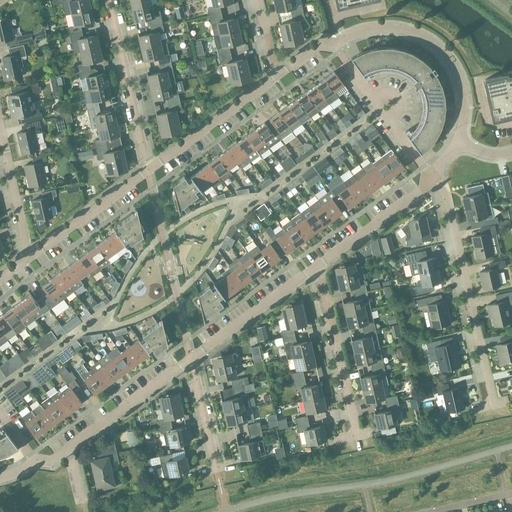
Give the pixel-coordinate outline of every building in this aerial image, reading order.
[(78,0),(75,1),(74,0),(62,0),(63,4),(69,2),(71,14),(91,10),(88,0),(78,0)] [(129,0),(132,10),(152,6),(150,0),(129,0)] [(232,0),(211,0),(213,7),(207,8),(209,17),(221,14),(220,6),(233,3),(232,0)] [(291,16),(303,13),(302,7),(296,8),(294,0),(273,0),(276,13),(290,9),(291,16)] [(132,10),(135,22),(136,22),(148,19),(150,27),(162,24),(160,16),(158,4),(152,6),(132,10)] [(91,10),(71,14),(74,27),(68,28),(70,35),(82,32),(80,25),(94,22),(91,10)] [(303,13),(291,16),(293,22),(279,25),(284,47),(292,41),(295,40),(295,39),(302,33),(299,21),(305,19),(303,13)] [(221,14),(209,17),(211,25),(217,24),(220,36),(240,31),(237,19),(223,22),(221,14)] [(0,42),(13,40),(8,19),(1,20),(0,21),(0,42)] [(162,24),(150,27),(152,34),(138,37),(141,49),(161,45),(158,33),(164,31),(162,24)] [(220,36),(214,37),(219,57),(231,54),(229,46),(242,43),(240,31),(220,36)] [(84,39),(82,32),(70,35),(72,42),(77,40),(80,52),(100,48),(97,36),(84,39)] [(32,41),(31,34),(17,38),(19,44),(32,41)] [(141,49),(144,61),(145,61),(157,58),(159,66),(171,63),(171,62),(169,55),(167,43),(161,45),(141,49)] [(8,49),(10,57),(2,59),(5,71),(3,71),(5,81),(13,79),(13,80),(15,79),(15,78),(22,76),(20,68),(23,68),(21,58),(26,57),(24,45),(8,49)] [(100,48),(80,52),(83,65),(77,66),(79,73),(91,70),(89,63),(103,60),(100,48)] [(358,56),(351,60),(364,78),(370,74),(369,71),(376,69),(383,67),(390,67),(397,69),(404,71),(410,75),(415,80),(416,81),(416,80),(420,86),(420,87),(421,87),(424,93),(425,101),(426,108),(425,115),(423,122),(420,128),(415,134),(413,132),(407,136),(421,155),(427,150),(426,149),(425,146),(426,145),(427,145),(427,144),(428,143),(431,144),(436,139),(439,132),(437,130),(438,126),(442,126),(444,119),(445,112),(441,110),(442,106),(445,105),(444,97),(443,90),(442,90),(439,90),(438,86),(440,84),(437,77),(435,74),(436,74),(435,74),(432,70),(433,70),(432,70),(430,67),(425,62),(424,62),(422,64),(418,61),(419,58),(413,54),(406,52),(404,54),(400,53),(399,50),(392,48),(385,48),(384,52),(379,52),(378,49),(371,50),(364,52),(364,53),(364,56),(362,57),(360,58),(358,56)] [(231,54),(219,57),(220,65),(226,64),(231,85),(239,80),(242,79),(242,78),(249,72),(246,59),(233,63),(231,54)] [(171,63),(159,66),(161,73),(147,76),(150,88),(176,83),(173,71),(171,63)] [(91,70),(79,73),(83,92),(89,90),(108,86),(106,74),(92,77),(91,70)] [(504,76),(485,80),(492,112),(494,112),(496,117),(505,115),(505,117),(511,115),(511,70),(503,72),(504,76)] [(334,72),(325,79),(338,97),(347,91),(348,91),(334,72)] [(325,79),(316,85),(315,86),(329,105),(338,98),(338,97),(325,79)] [(9,108),(31,103),(30,96),(37,94),(40,92),(38,83),(21,87),(22,93),(8,96),(9,101),(8,102),(9,108)] [(176,83),(150,88),(153,101),(166,98),(168,105),(180,102),(178,95),(176,83)] [(108,86),(89,90),(91,102),(86,104),(87,111),(99,108),(98,101),(111,98),(108,86)] [(315,86),(307,92),(306,92),(320,111),(329,105),(315,86)] [(306,92),(297,99),(311,118),(320,111),(306,92)] [(297,99),(288,106),(302,125),(311,118),(297,99)] [(180,102),(168,105),(170,112),(156,115),(161,137),(169,132),(169,131),(172,131),(179,124),(176,111),(182,110),(180,102)] [(33,110),(31,103),(9,108),(11,114),(12,114),(14,119),(28,116),(29,122),(43,119),(41,113),(39,113),(38,109),(33,110)] [(288,106),(279,113),(292,131),(302,125),(288,106)] [(99,108),(87,111),(89,118),(94,116),(97,128),(117,124),(114,112),(101,115),(99,108)] [(351,112),(354,116),(359,112),(356,108),(351,112)] [(279,113),(270,119),(269,120),(275,128),(273,130),(281,141),(293,132),(292,131),(279,113)] [(65,130),(66,130),(63,119),(56,120),(56,121),(59,131),(65,130)] [(35,130),(33,130),(17,134),(19,142),(20,142),(20,146),(21,155),(38,151),(34,135),(42,133),(40,122),(34,123),(35,130)] [(265,123),(255,130),(269,149),(281,141),(273,130),(271,131),(265,123)] [(117,124),(97,128),(100,140),(94,142),(96,149),(108,146),(106,139),(120,136),(117,124)] [(367,136),(376,129),(372,124),(363,131),(367,136)] [(333,129),(326,133),(331,140),(337,135),(333,129)] [(255,130),(246,136),(260,156),(269,149),(255,130)] [(359,134),(354,138),(357,142),(360,146),(365,142),(359,134)] [(246,136),(237,143),(251,163),(260,156),(246,136)] [(355,150),(360,146),(357,142),(354,138),(349,142),(355,150)] [(237,143),(228,149),(228,150),(238,163),(242,169),(251,163),(237,143)] [(119,168),(126,162),(123,150),(109,153),(108,146),(96,149),(97,155),(96,156),(97,161),(104,159),(108,175),(116,170),(119,169),(119,168)] [(228,150),(218,157),(228,170),(238,163),(228,150)] [(404,167),(394,154),(391,150),(384,155),(385,155),(382,157),(394,174),(404,167)] [(295,160),(298,164),(310,155),(307,151),(295,160)] [(338,156),(335,151),(330,155),(336,163),(341,159),(338,156)] [(74,155),(75,161),(83,159),(82,153),(74,155)] [(32,158),(33,164),(24,166),(26,175),(28,175),(29,179),(27,179),(29,188),(47,184),(46,182),(48,178),(45,176),(42,163),(47,162),(46,155),(32,158)] [(289,156),(280,164),(286,173),(296,165),(289,156)] [(218,157),(210,163),(209,163),(223,182),(232,176),(228,170),(218,157)] [(373,163),(373,164),(385,181),(394,174),(382,157),(375,162),(373,164),(373,163)] [(314,167),(318,174),(330,165),(326,159),(322,161),(314,167)] [(371,162),(362,168),(376,188),(385,181),(373,164),(372,164),(371,162)] [(209,163),(200,170),(212,186),(214,189),(223,182),(209,163)] [(305,173),(303,175),(308,180),(317,173),(313,168),(311,170),(305,173)] [(362,168),(353,175),(367,194),(376,188),(362,168)] [(200,170),(191,177),(202,192),(203,193),(212,186),(200,170)] [(238,183),(246,181),(242,171),(234,173),(238,183)] [(353,175),(344,182),(358,201),(367,194),(353,175)] [(188,182),(184,177),(173,185),(172,185),(174,191),(172,193),(175,198),(178,211),(179,211),(179,209),(182,207),(186,204),(198,195),(197,194),(200,191),(202,193),(202,192),(191,177),(190,177),(191,178),(189,179),(190,181),(188,182)] [(344,182),(331,191),(339,202),(342,200),(348,208),(358,201),(344,182)] [(490,204),(488,193),(485,193),(483,184),(467,188),(467,189),(468,188),(470,197),(462,198),(465,210),(484,206),(490,204)] [(53,200),(53,197),(57,196),(55,190),(42,193),(43,199),(32,201),(38,227),(46,221),(46,220),(45,219),(53,217),(52,216),(56,215),(57,213),(55,207),(54,206),(50,207),(49,202),(52,201),(53,200)] [(331,191),(318,200),(332,219),(342,212),(336,204),(339,202),(331,191)] [(276,201),(273,197),(268,201),(274,209),(279,205),(276,201)] [(318,200),(309,207),(323,226),(332,219),(318,200)] [(191,211),(186,204),(182,207),(187,214),(191,211)] [(271,213),(264,204),(254,211),(261,221),(271,213)] [(498,216),(506,213),(503,205),(495,208),(498,216)] [(484,206),(465,210),(468,222),(487,217),(484,206)] [(309,207),(300,214),(314,233),(323,226),(309,207)] [(116,232),(115,232),(127,247),(126,246),(130,243),(131,245),(142,236),(142,237),(143,236),(141,230),(144,228),(140,223),(137,210),(136,211),(136,212),(117,226),(121,231),(120,233),(118,231),(116,232)] [(412,220),(413,222),(408,225),(407,224),(402,228),(407,236),(405,238),(407,246),(423,243),(421,235),(429,233),(426,221),(429,221),(427,213),(427,212),(417,219),(412,220)] [(300,214),(291,220),(305,240),(314,233),(300,214)] [(482,227),(498,223),(497,217),(480,221),(482,227)] [(305,240),(291,220),(282,227),(283,229),(296,246),(305,240)] [(348,221),(340,223),(344,236),(352,234),(348,221)] [(480,229),(481,235),(471,238),(476,259),(494,255),(489,237),(497,235),(495,226),(480,229)] [(296,246),(283,229),(274,235),(277,239),(276,240),(286,253),(296,246)] [(115,232),(107,238),(106,239),(116,252),(125,246),(127,248),(127,247),(115,232)] [(106,239),(97,245),(107,259),(116,252),(106,239)] [(280,258),(270,244),(261,251),(271,265),(280,258)] [(97,245),(88,252),(101,270),(110,263),(107,259),(97,245)] [(261,251),(260,251),(257,246),(248,252),(252,258),(261,271),(271,265),(261,251)] [(393,252),(391,246),(384,248),(385,254),(393,252)] [(88,252),(79,259),(89,273),(92,277),(101,270),(88,252)] [(240,261),(252,278),(261,271),(252,258),(248,252),(238,259),(240,261)] [(419,274),(438,270),(437,266),(438,264),(437,258),(435,259),(435,258),(423,261),(421,252),(405,256),(407,265),(409,265),(412,276),(419,274)] [(79,259),(69,266),(79,279),(89,273),(79,259)] [(252,278),(240,261),(231,268),(233,271),(243,285),(252,278)] [(501,286),(497,270),(506,268),(504,261),(490,264),(491,270),(479,273),(483,290),(501,286)] [(359,281),(355,266),(355,265),(347,270),(347,271),(344,271),(344,273),(337,278),(340,291),(353,288),(355,294),(367,292),(365,286),(367,285),(367,281),(363,280),(359,281)] [(69,266),(61,272),(60,272),(75,292),(84,285),(79,279),(69,266)] [(233,271),(231,268),(221,275),(224,278),(234,292),(243,285),(233,271)] [(438,270),(419,274),(421,280),(418,281),(416,283),(417,287),(413,288),(414,296),(430,292),(428,285),(440,282),(442,281),(441,276),(439,275),(438,270)] [(60,272),(51,279),(65,299),(75,292),(60,272)] [(213,283),(225,298),(234,292),(224,278),(215,285),(213,283)] [(51,279),(42,286),(48,294),(41,299),(50,310),(65,299),(51,279)] [(198,294),(197,294),(199,300),(196,302),(200,307),(203,320),(204,320),(204,319),(223,305),(219,299),(220,298),(222,299),(224,298),(224,299),(225,298),(213,283),(214,285),(210,288),(209,286),(198,294)] [(367,292),(355,294),(356,301),(343,304),(345,316),(365,311),(371,310),(367,292)] [(508,314),(506,306),(511,304),(511,292),(497,296),(499,303),(487,306),(489,315),(491,314),(494,327),(511,322),(511,321),(510,313),(508,314)] [(31,294),(21,301),(35,320),(44,313),(44,314),(50,310),(41,299),(36,302),(31,294)] [(418,308),(426,306),(432,329),(442,327),(445,327),(445,326),(450,325),(450,323),(451,322),(450,315),(448,316),(445,301),(433,304),(432,297),(416,301),(418,308)] [(21,301),(12,308),(26,327),(35,320),(21,301)] [(282,338),(295,335),(293,328),(307,325),(302,304),(294,309),(291,310),(291,312),(284,317),(287,330),(281,331),(282,338)] [(12,308),(3,314),(3,315),(17,334),(26,327),(12,308)] [(365,311),(345,316),(348,328),(362,325),(363,332),(375,329),(380,328),(380,326),(377,324),(374,325),(373,317),(367,318),(365,311)] [(3,315),(0,316),(0,330),(8,340),(17,334),(3,315)] [(82,322),(79,318),(77,316),(66,324),(71,331),(82,322)] [(138,338),(149,353),(149,352),(151,351),(150,349),(151,348),(156,354),(167,345),(167,346),(168,346),(166,339),(168,338),(165,332),(162,320),(161,320),(161,321),(142,335),(143,337),(139,340),(138,338)] [(257,328),(260,341),(268,339),(265,326),(257,328)] [(375,329),(363,332),(365,338),(351,341),(354,353),(380,348),(375,329)] [(49,339),(52,344),(58,340),(51,331),(46,335),(49,339)] [(96,335),(90,336),(90,341),(94,345),(98,342),(97,340),(96,335)] [(296,341),(295,335),(282,338),(284,344),(296,341)] [(511,361),(511,335),(509,336),(510,342),(496,346),(500,364),(511,361)] [(138,338),(139,340),(130,347),(140,360),(149,353),(138,338)] [(40,345),(43,351),(47,348),(52,344),(49,339),(40,345)] [(77,341),(72,344),(77,352),(82,348),(77,341)] [(310,341),(285,347),(286,352),(291,351),(293,358),(313,353),(310,341)] [(428,350),(436,348),(441,371),(452,369),(453,370),(455,370),(455,368),(460,367),(454,343),(441,346),(440,341),(426,344),(428,350)] [(77,352),(72,344),(67,348),(72,356),(77,352)] [(30,352),(31,353),(34,357),(43,351),(39,345),(30,352)] [(130,347),(121,353),(131,367),(140,361),(140,360),(130,347)] [(380,348),(354,353),(357,366),(370,363),(372,369),(384,366),(380,348)] [(64,350),(57,356),(59,360),(67,354),(64,350)] [(121,353),(112,360),(122,374),(130,367),(131,367),(121,353)] [(316,366),(313,353),(293,358),(296,370),(316,366)] [(122,374),(112,360),(107,354),(98,361),(102,367),(112,380),(121,374),(122,374)] [(217,381),(237,377),(232,356),(224,361),(221,362),(221,363),(214,368),(217,381)] [(68,385),(74,380),(63,366),(57,370),(68,385)] [(93,366),(89,368),(103,387),(112,380),(102,367),(97,371),(93,366)] [(388,385),(384,366),(372,369),(373,376),(360,379),(363,391),(382,386),(388,385)] [(44,371),(41,367),(36,371),(44,382),(50,379),(44,371)] [(103,387),(89,368),(80,375),(94,394),(103,388),(103,387)] [(292,381),(304,378),(303,371),(291,374),(292,381)] [(304,378),(292,381),(294,388),(306,385),(304,378)] [(233,388),(245,385),(243,379),(231,381),(233,388)] [(21,390),(27,386),(26,385),(23,380),(15,386),(19,391),(21,390)] [(458,388),(449,390),(448,384),(436,387),(438,396),(444,394),(448,413),(458,411),(458,412),(460,411),(460,410),(463,409),(458,388)] [(246,392),(245,385),(233,388),(234,395),(246,392)] [(320,385),(300,389),(303,401),(323,397),(320,385)] [(82,403),(72,389),(70,386),(60,393),(72,410),(82,403)] [(382,386),(363,391),(365,403),(385,399),(386,405),(398,402),(397,396),(385,398),(382,386)] [(10,398),(13,402),(20,396),(13,387),(4,394),(8,400),(10,398)] [(419,400),(434,396),(432,389),(417,392),(419,400)] [(59,391),(49,398),(63,416),(72,410),(60,393),(59,391)] [(159,428),(172,425),(170,419),(184,416),(179,394),(171,400),(168,400),(168,402),(161,407),(164,420),(158,421),(159,428)] [(243,396),(241,397),(221,402),(224,414),(244,409),(250,408),(247,395),(243,396)] [(326,409),(323,397),(303,401),(306,414),(326,409)] [(49,398),(44,402),(40,404),(54,423),(63,416),(49,398)] [(398,402),(386,405),(388,412),(374,415),(377,429),(397,424),(395,415),(401,414),(398,402)] [(40,404),(31,411),(45,430),(54,423),(40,404)] [(244,409),(224,414),(227,426),(247,422),(244,409)] [(45,430),(31,411),(21,418),(35,437),(45,430)] [(276,414),(268,416),(270,427),(278,425),(277,421),(276,414)] [(296,426),(309,423),(307,416),(295,419),(296,426)] [(279,429),(287,428),(285,420),(277,421),(278,425),(279,429)] [(249,432),(261,429),(259,423),(247,425),(249,432)] [(310,429),(309,423),(296,426),(298,432),(304,431),(307,445),(327,440),(323,426),(310,429)] [(172,425),(159,428),(161,434),(163,434),(166,445),(169,444),(170,447),(190,442),(189,441),(192,440),(190,432),(187,432),(186,428),(173,431),(172,425)] [(262,436),(261,429),(249,432),(250,439),(262,436)] [(0,458),(5,456),(5,453),(7,452),(9,451),(12,453),(18,449),(5,431),(0,433),(0,436),(0,438),(0,437),(0,458)] [(266,455),(263,440),(256,442),(238,446),(241,460),(257,456),(257,457),(266,455)] [(110,465),(118,459),(114,441),(93,457),(94,456),(95,460),(91,461),(98,490),(103,488),(104,490),(106,491),(108,490),(109,489),(109,487),(114,486),(110,465)] [(276,450),(278,460),(286,458),(284,448),(276,450)] [(164,478),(169,476),(189,472),(186,458),(173,461),(171,454),(159,457),(164,478)]
